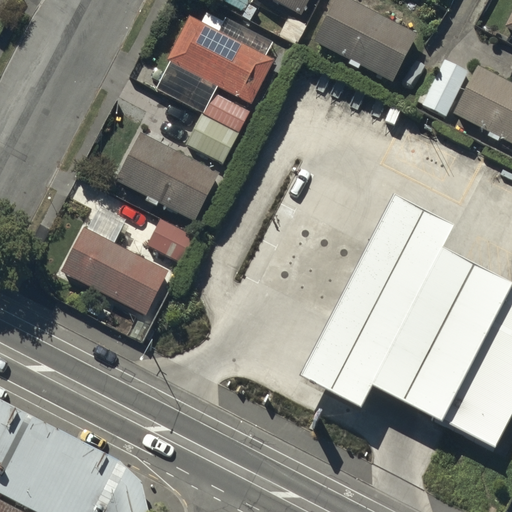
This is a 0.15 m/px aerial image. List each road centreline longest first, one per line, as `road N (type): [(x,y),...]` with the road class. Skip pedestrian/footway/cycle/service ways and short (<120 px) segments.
road 1 (secondary): [(258,480),(0,347)]
road 2 (unknown): [(260,321),(221,294),(217,275),(276,151),(294,138),(346,154)]
road 3 (residential): [(0,203),(106,0)]
road 4 (unknown): [(288,267),(371,282),(453,329)]
